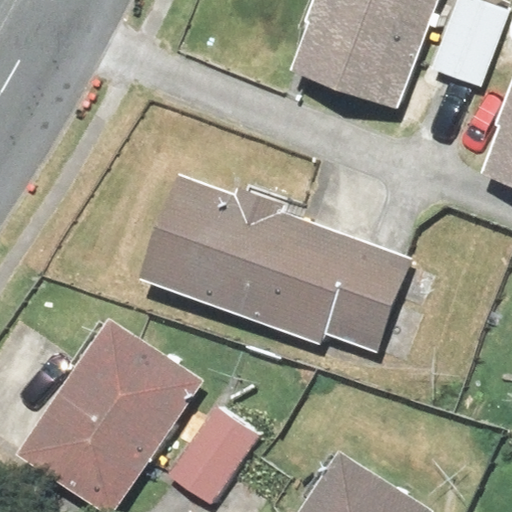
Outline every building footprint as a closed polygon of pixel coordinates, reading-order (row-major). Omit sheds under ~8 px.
[(407,105),(442,0),(324,0),(301,68),(407,105)] [(511,32),(511,8),(489,0),(466,0),(440,73),(491,91),(511,32)] [(511,179),(511,108),(491,172),(511,179)] [(191,173),(155,273),(383,355),(419,255),(191,173)] [(112,511),(119,511),(211,378),(114,313),(21,450),(112,511)] [(271,433),(226,403),(179,473),(223,503),(271,433)] [(436,511),(439,509),(344,447),(301,511),(436,511)]
